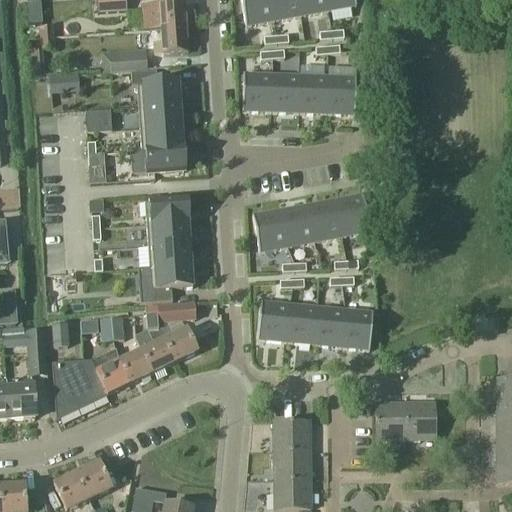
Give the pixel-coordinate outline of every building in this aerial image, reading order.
[(125,0),(95,0),(96,16),(126,14),(125,0)] [(239,0),(245,31),(272,26),(267,0),(239,0)] [(267,0),(272,26),(300,21),(296,0),(267,0)] [(328,16),(324,0),(296,0),(300,21),(328,16)] [(353,0),(324,0),(328,16),(355,10),(353,0)] [(183,5),(142,8),(144,34),(160,33),(185,31),(183,5)] [(29,42),(54,40),(53,30),(38,31),(29,33),(29,42)] [(186,56),(185,31),(160,33),(161,45),(152,46),(152,59),(186,56)] [(343,35),(331,36),(331,44),(343,42),(343,35)] [(331,44),(331,36),(319,37),(319,45),(331,44)] [(287,39),(275,40),(276,48),(288,47),(287,39)] [(55,52),(54,40),(29,42),(27,42),(27,43),(25,43),(28,82),(39,81),(38,53),(55,52)] [(276,48),(275,40),(263,41),(264,49),(276,48)] [(339,50),(327,51),(327,59),(339,58),(339,50)] [(327,59),(327,51),(315,52),(315,60),(327,59)] [(271,56),(272,64),(284,63),(283,55),(271,56)] [(260,65),(272,64),(271,56),(259,57),(260,65)] [(119,76),(146,74),(145,59),(101,62),(103,79),(119,78),(119,76)] [(137,112),(179,109),(177,87),(157,88),(156,88),(156,75),(130,77),(131,90),(136,90),(137,112)] [(241,116),(269,117),(271,79),(243,78),(241,116)] [(271,79),(269,117),(297,118),(299,80),(271,79)] [(51,95),(65,94),(64,80),(50,81),(51,95)] [(299,80),(297,118),(326,119),(327,81),(299,80)] [(355,82),(327,81),(326,119),(354,120),(355,82)] [(137,112),(139,134),(181,131),(179,109),(137,112)] [(121,112),(89,113),(90,135),(121,134),(121,112)] [(181,131),(139,134),(140,156),(182,153),(181,131)] [(94,147),(86,147),(87,159),(95,159),(94,147)] [(182,153),(140,156),(142,178),(184,175),(182,153)] [(95,159),(87,159),(88,171),(95,171),(95,159)] [(144,206),(160,205),(159,198),(143,199),(144,206)] [(362,199),(334,204),(341,242),(369,237),(362,199)] [(144,206),(145,229),(187,226),(186,204),(144,206)] [(334,204),(306,209),(313,247),(341,242),(334,204)] [(313,247),(306,209),(279,215),(286,252),(313,247)] [(286,252),(279,215),(251,220),(258,257),(286,252)] [(91,221),(91,233),(99,232),(99,220),(91,221)] [(187,226),(145,229),(147,250),(189,247),(187,226)] [(99,232),(91,233),(92,245),(100,244),(99,232)] [(148,272),(190,269),(189,247),(147,250),(148,272)] [(93,264),(94,276),(102,276),(101,264),(93,264)] [(345,266),(345,274),(357,274),(357,265),(345,266)] [(333,275),(345,274),(345,266),(333,267),(333,275)] [(281,277),(293,276),(293,268),(281,269),(281,277)] [(293,268),(293,276),(305,276),(305,268),(293,268)] [(192,292),(190,269),(148,272),(150,294),(145,295),(146,308),(172,306),(171,293),(192,292)] [(329,291),(341,290),(341,282),(329,283),(329,291)] [(341,282),(341,290),(353,290),(353,282),(341,282)] [(303,284),(291,285),(291,293),(303,292),(303,284)] [(291,293),(291,285),(279,285),(279,293),(291,293)] [(285,347),(288,309),(260,306),(257,344),(285,347)] [(163,343),(174,368),(197,357),(186,332),(172,339),(167,328),(168,326),(191,324),(189,308),(156,311),(158,333),(159,334),(163,343)] [(312,350),(316,312),(288,309),(285,347),(312,350)] [(152,378),(174,368),(163,343),(159,334),(158,333),(156,311),(143,312),(146,335),(152,348),(140,354),(152,378)] [(312,350),(340,352),(344,314),(316,312),(312,350)] [(344,314),(340,352),(368,355),(372,317),(344,314)] [(110,323),(112,344),(123,344),(122,322),(110,323)] [(101,345),(112,344),(110,323),(99,323),(101,345)] [(68,352),(66,328),(50,329),(52,353),(68,352)] [(22,332),(1,333),(2,342),(23,341),(23,338),(23,336),(22,334),(22,332)] [(27,381),(45,380),(46,380),(43,336),(25,337),(27,381)] [(136,356),(118,364),(119,366),(130,389),(152,378),(140,354),(136,345),(129,348),(131,352),(133,351),(136,356)] [(118,364),(115,354),(102,360),(91,365),(90,365),(95,377),(106,400),(130,389),(119,366),(118,364)] [(95,377),(90,365),(51,368),(55,424),(106,400),(95,377)] [(495,419),(511,418),(511,383),(495,383),(495,419)] [(16,385),(4,385),(8,423),(35,421),(32,391),(31,384),(16,385)] [(4,385),(0,385),(0,423),(8,423),(4,385)] [(404,447),(404,410),(374,411),(375,447),(404,447)] [(404,410),(404,447),(434,447),(434,410),(404,410)] [(495,453),(511,452),(511,418),(495,419),(495,453)] [(273,457),(309,457),(309,427),(272,427),(273,457)] [(511,452),(495,453),(495,488),(511,488),(511,452)] [(273,457),(273,486),(309,485),(309,457),(273,457)] [(98,466),(75,476),(88,504),(97,500),(110,494),(98,466)] [(75,476),(53,487),(64,511),(70,511),(80,508),(88,504),(75,476)] [(309,511),(309,485),(273,486),(273,511),(309,511)] [(24,511),(23,489),(0,490),(0,511),(24,511)] [(132,509),(131,511),(152,511),(155,497),(135,494),(132,509)]
